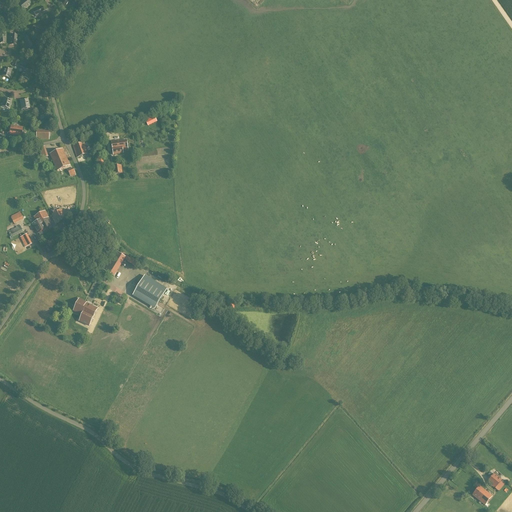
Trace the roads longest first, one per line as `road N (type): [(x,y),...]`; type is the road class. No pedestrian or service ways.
road 1 (unclassified): [(252,511),(228,495),(136,467),(90,430),(0,379)]
road 2 (unclassified): [(0,329),(80,214),(82,186),(64,138)]
road 3 (unclassified): [(412,511),(511,394)]
road 4 (unclassified): [(64,138),(49,56),(83,0)]
